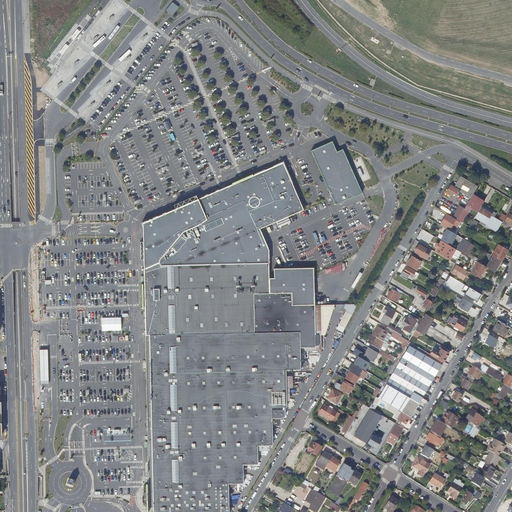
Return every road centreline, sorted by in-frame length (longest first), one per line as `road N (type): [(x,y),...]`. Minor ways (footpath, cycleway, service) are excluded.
road 1 (secondary): [(215,0),(284,61),(332,89),(511,149)]
road 2 (secondary): [(511,137),(338,79),(274,39),(238,0)]
road 3 (residential): [(458,153),(302,419)]
road 4 (primary): [(30,511),(25,253)]
road 5 (unclassified): [(511,123),(387,77),(300,0)]
road 6 (primary): [(25,240),(18,0)]
road 7 (residential): [(511,268),(390,473)]
road 8 (primary): [(0,24),(5,241)]
